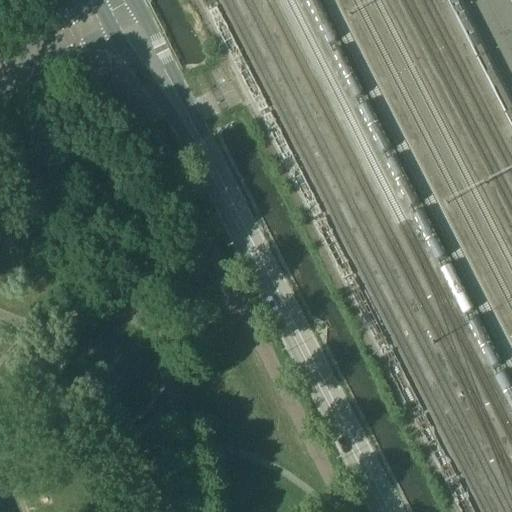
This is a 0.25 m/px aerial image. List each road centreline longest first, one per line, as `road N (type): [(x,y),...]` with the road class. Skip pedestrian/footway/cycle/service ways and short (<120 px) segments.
road 1 (secondary): [(385,511),(186,121)]
road 2 (secondary): [(186,121),(134,0)]
road 3 (residential): [(0,86),(110,28)]
road 4 (secondary): [(110,28),(186,121)]
